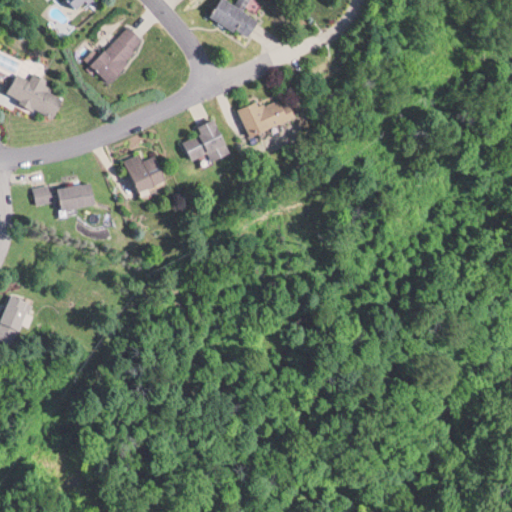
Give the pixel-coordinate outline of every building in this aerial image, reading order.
[(75,0),(82,8),(90,0),(75,0)] [(252,36),(264,17),(235,0),(223,0),(215,13),(252,36)] [(148,37),(127,23),(97,67),(117,81),(148,37)] [(10,94),(59,116),(68,97),(49,89),(53,79),(37,71),(34,78),(20,72),(10,94)] [(297,100),(290,104),(286,95),(266,105),(263,99),(245,108),(258,136),(303,114),(297,100)] [(206,131),(188,139),(197,159),(215,151),(219,159),(237,151),(221,116),(203,125),(206,131)] [(146,157),(144,152),(131,156),(141,190),(169,182),(161,153),(146,157)] [(100,203),(96,181),(60,187),(63,209),(100,203)] [(56,199),(51,182),(34,187),(39,204),(56,199)] [(0,332),(0,336),(20,344),(36,300),(14,292),(0,332)]
